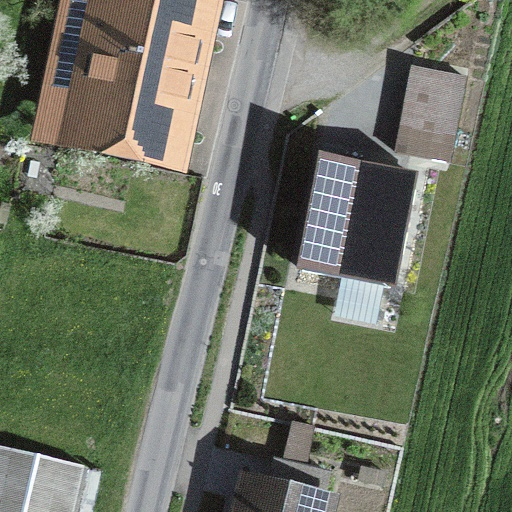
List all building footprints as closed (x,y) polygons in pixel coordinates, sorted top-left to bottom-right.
[(209,0),(68,0),(68,4),(108,12),(83,138),(178,157),(209,0)] [(467,73),(415,64),(404,123),(456,133),(467,73)] [(411,173),(328,158),(308,271),(391,286),(411,173)] [(82,511),(92,471),(0,448),(0,511),(82,511)] [(281,459),(275,486),(254,481),(248,508),(234,504),(232,511),(322,511),(332,470),(281,459)]
